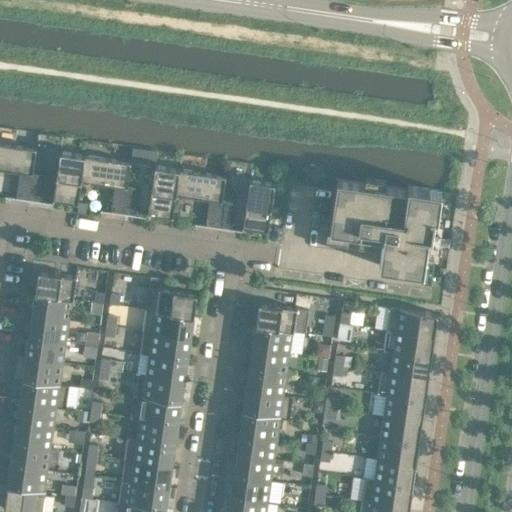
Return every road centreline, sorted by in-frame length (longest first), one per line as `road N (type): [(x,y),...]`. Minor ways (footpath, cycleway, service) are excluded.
road 1 (residential): [(1,215),(234,249),(197,511)]
road 2 (tertiary): [(511,202),(464,511)]
road 3 (tertiary): [(500,39),(260,5)]
